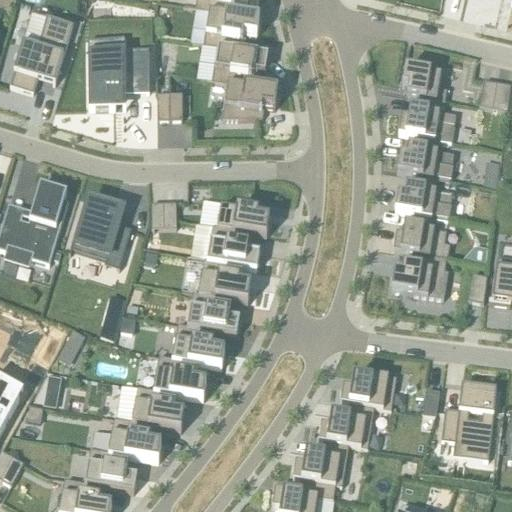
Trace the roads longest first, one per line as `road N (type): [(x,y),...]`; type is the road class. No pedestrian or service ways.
road 1 (residential): [(0,138),(118,170),(319,169)]
road 2 (residential): [(331,334),(350,266),(361,174),(340,35)]
road 3 (residential): [(290,317),(249,393),(158,511)]
road 4 (residential): [(213,511),(268,442),(331,334)]
road 5 (residential): [(331,334),(511,361)]
road 6 (residential): [(340,35),(369,26),(511,58)]
road 7 (residential): [(289,9),(319,169)]
road 8 (residential): [(319,169),(309,253),(290,317)]
